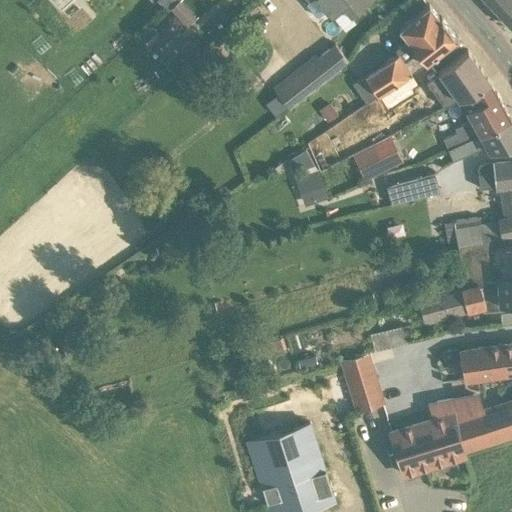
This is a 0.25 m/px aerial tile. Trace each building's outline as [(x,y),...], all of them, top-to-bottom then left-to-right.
[(177,0),(171,5),(186,24),(197,16),(184,0),(177,0)] [(307,0),(309,2),(306,4),(315,15),(319,16),(327,10),(332,16),(343,6),(351,16),(370,0),(307,0)] [(511,0),(485,0),(511,27),(511,0)] [(440,17),(429,4),(399,29),(409,41),(395,52),(397,54),(365,76),(378,95),(380,94),(380,95),(404,78),(404,77),(422,65),(458,37),(441,16),(440,17)] [(173,34),(178,29),(179,22),(174,17),(167,16),(162,21),(161,28),(166,33),(173,34)] [(251,27),(244,17),(224,31),(231,41),(251,27)] [(176,74),(201,52),(190,40),(165,62),(176,74)] [(289,109),(349,60),(335,43),(276,91),(289,109)] [(468,50),(427,80),(445,106),(449,104),(462,98),(490,81),(468,50)] [(448,148),(511,118),(490,81),(462,98),(472,116),(467,118),(468,122),(455,128),(457,132),(443,138),(448,148)] [(327,122),(337,114),(329,102),(318,110),(327,122)] [(511,120),(511,118),(448,148),(448,149),(455,146),(460,157),(487,144),(491,151),(511,145),(511,120)] [(368,179),(375,175),(386,169),(373,143),(352,155),(364,180),(368,179)] [(458,246),(492,238),(511,233),(511,159),(481,162),(477,167),(480,188),(502,185),(503,197),(505,208),(506,219),(480,224),(479,217),(454,221),(458,246)] [(315,169),(303,174),(315,202),(327,196),(315,169)] [(434,171),(414,177),(393,182),(387,186),(390,198),(392,204),(440,191),(434,171)] [(501,277),(511,275),(511,246),(493,248),(492,238),(458,246),(465,287),(477,283),(501,277)] [(465,287),(424,298),(420,299),(426,321),(485,305),(485,309),(502,307),(502,304),(511,303),(511,275),(501,277),(477,283),(465,287)] [(511,310),(502,311),(504,323),(511,321),(511,310)] [(380,330),(369,334),(374,350),(385,347),(380,330)] [(272,351),(286,347),(282,337),(269,341),(272,351)] [(511,343),(488,346),(460,351),(466,379),(511,369),(511,343)] [(316,349),(297,355),(301,368),(320,362),(316,349)] [(372,367),(367,353),(342,360),(346,375),(372,367)] [(375,379),(372,367),(346,375),(350,387),(375,379)] [(379,391),(375,379),(350,387),(354,399),(379,391)] [(383,403),(379,391),(354,399),(358,411),(383,403)] [(457,419),(454,398),(437,401),(431,409),(434,418),(390,432),(403,474),(464,455),(461,444),(511,428),(511,402),(477,413),(457,419)] [(269,511),(291,511),(334,499),(309,422),(247,441),(269,511)]
